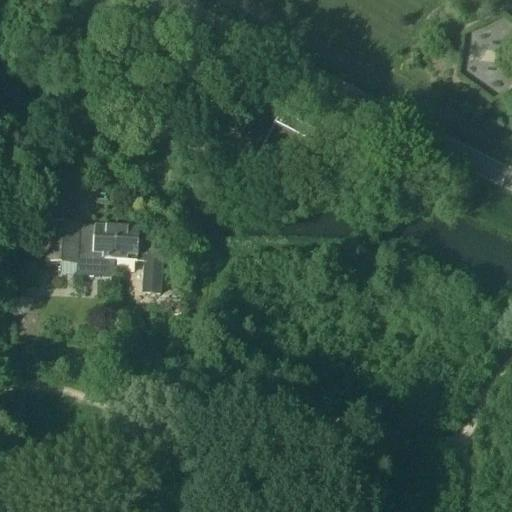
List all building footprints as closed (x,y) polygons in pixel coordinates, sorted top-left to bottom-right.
[(240,138),(257,104),(244,97),(227,131),(240,138)] [(292,174),(313,133),(279,116),(258,156),(292,174)] [(115,262),(117,230),(47,226),(45,264),(81,266),(80,277),(112,279),(113,262),(115,262)] [(159,296),(162,255),(153,255),(154,243),(138,242),(139,231),(117,230),(115,262),(144,264),(143,295),(159,296)] [(23,264),(23,280),(36,280),(36,265),(23,264)]
